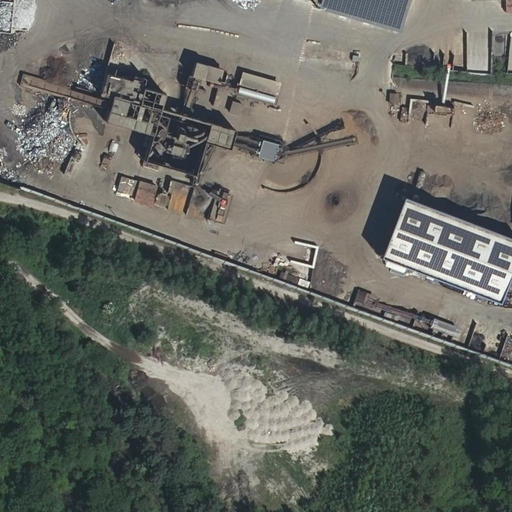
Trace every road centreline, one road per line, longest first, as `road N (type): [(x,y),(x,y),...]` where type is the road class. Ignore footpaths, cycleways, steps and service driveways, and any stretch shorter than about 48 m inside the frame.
road 1 (track): [(0,201),(511,387)]
road 2 (unknown): [(386,34),(366,79),(384,169),(379,207),(335,246),(257,242)]
road 3 (unknown): [(386,34),(88,14)]
